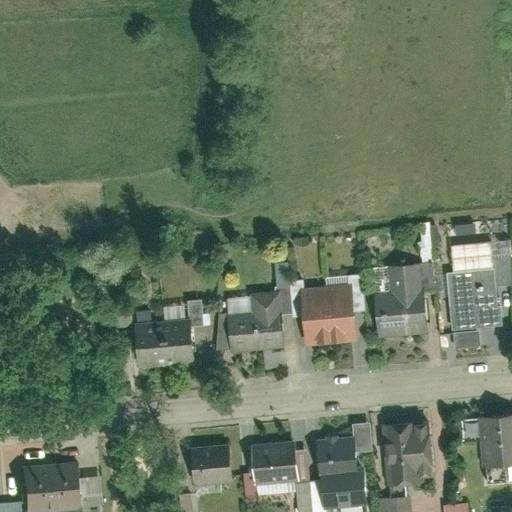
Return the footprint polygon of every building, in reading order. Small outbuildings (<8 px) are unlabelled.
[(390,267),(393,294),(375,295),(379,338),(428,333),(424,291),(419,291),(417,264),(390,267)] [(449,275),(454,333),(503,328),(498,271),(449,275)] [(358,342),(353,285),(327,287),(332,344),(358,342)] [(332,344),(327,287),(302,290),(307,346),(332,344)] [(252,294),(254,313),(228,315),(232,355),(285,350),(280,292),(252,294)] [(195,364),(191,320),(162,322),(167,367),(195,364)] [(167,367),(162,322),(134,325),(138,370),(167,367)] [(511,464),(511,410),(479,414),(484,467),(511,464)] [(432,489),(426,422),(383,426),(389,493),(432,489)] [(356,434),(317,437),(323,511),(346,511),(370,510),(366,467),(359,467),(356,434)] [(300,484),(296,438),(252,442),(256,488),(300,484)] [(234,485),(230,440),(188,444),(192,489),(234,485)] [(72,511),(85,511),(81,460),(51,463),(55,511),(72,511)] [(55,511),(51,463),(21,465),(25,511),(55,511)] [(166,499),(166,464),(147,464),(147,499),(166,499)] [(385,511),(417,511),(417,494),(385,496),(385,511)] [(473,511),(473,501),(449,502),(449,511),(473,511)]
